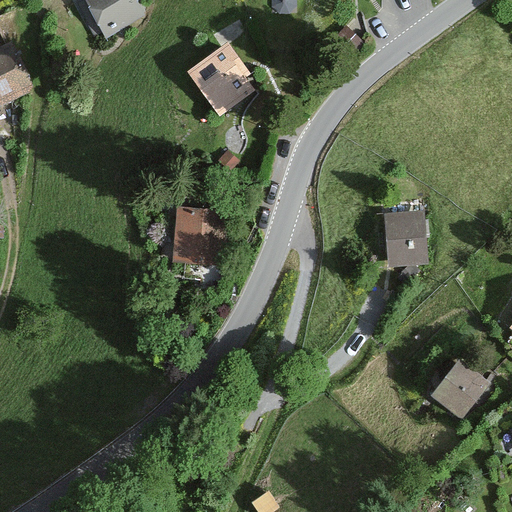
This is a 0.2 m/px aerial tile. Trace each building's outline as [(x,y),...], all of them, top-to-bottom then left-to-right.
[(88,0),(74,0),(95,40),(106,34),(88,0)] [(137,0),(89,0),(108,36),(146,17),(137,0)] [(234,45),(194,72),(223,115),(257,93),(247,78),(253,74),(234,45)] [(13,46),(0,52),(0,105),(34,89),(13,46)] [(230,213),(181,207),(174,260),(224,266),(230,213)] [(427,212),(387,215),(390,268),(431,266),(427,212)] [(467,363),(438,396),(465,419),(493,385),(467,363)] [(273,489),(256,499),(264,511),(269,511),(282,504),(273,489)]
